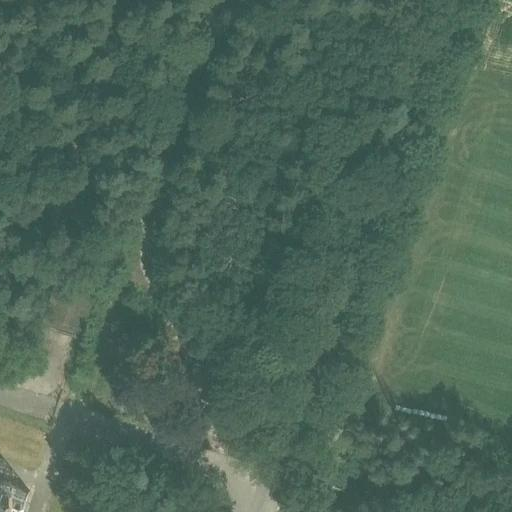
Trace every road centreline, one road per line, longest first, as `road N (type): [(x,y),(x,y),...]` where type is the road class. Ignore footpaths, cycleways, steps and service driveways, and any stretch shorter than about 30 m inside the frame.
road 1 (unclassified): [(268,488),(441,0)]
road 2 (track): [(242,467),(178,348),(142,235)]
road 3 (track): [(142,235),(219,0)]
